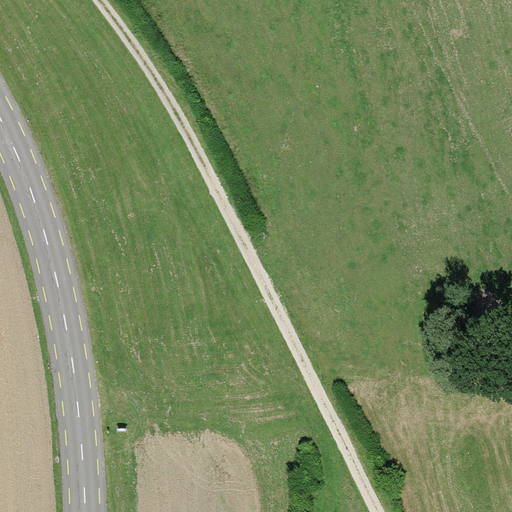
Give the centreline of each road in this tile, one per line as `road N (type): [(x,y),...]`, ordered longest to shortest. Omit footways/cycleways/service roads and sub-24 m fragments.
road 1 (track): [(105,0),(128,26),(379,511)]
road 2 (secondary): [(82,511),(64,316),(43,224),(0,117)]
